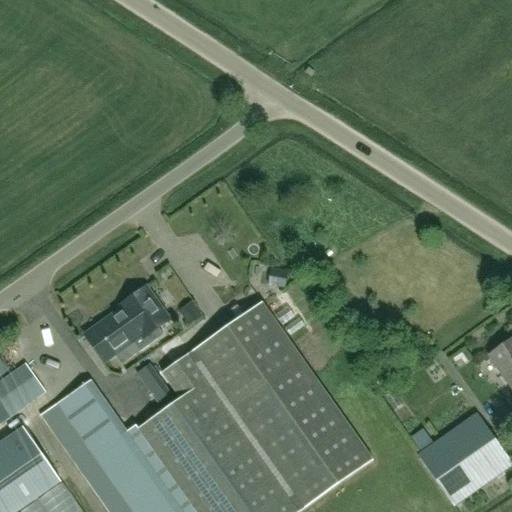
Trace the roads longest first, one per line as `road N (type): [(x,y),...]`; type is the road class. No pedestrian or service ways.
road 1 (unclassified): [(0,302),(287,99)]
road 2 (unclassified): [(511,244),(287,99)]
road 3 (unclassified): [(287,99),(134,0)]
